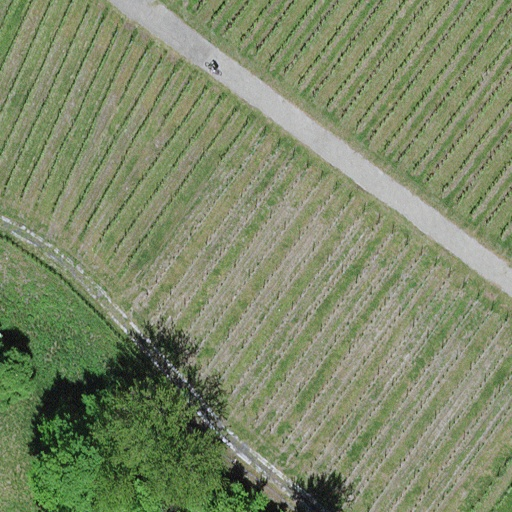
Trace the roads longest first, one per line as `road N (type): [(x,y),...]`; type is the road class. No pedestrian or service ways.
road 1 (track): [(511,274),(152,0)]
road 2 (track): [(0,228),(81,280),(144,352),(319,511)]
